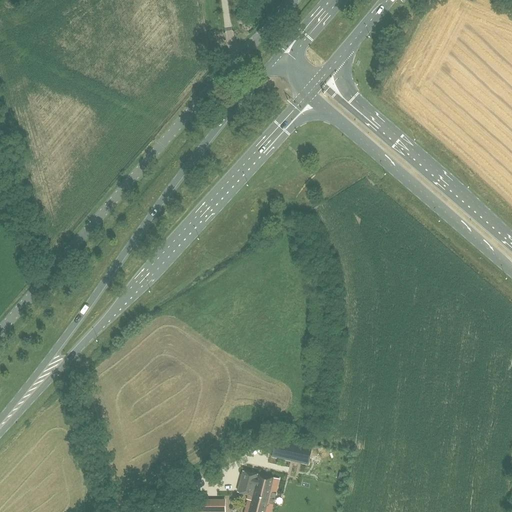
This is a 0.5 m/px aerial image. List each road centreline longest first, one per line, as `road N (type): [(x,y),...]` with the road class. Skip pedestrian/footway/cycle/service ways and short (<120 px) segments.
road 1 (primary): [(279,56),(165,194),(2,424)]
road 2 (primary): [(2,424),(308,93)]
road 3 (unclassified): [(0,332),(179,120),(293,0)]
road 4 (primary): [(308,93),(511,272)]
road 5 (primary): [(511,244),(320,79)]
